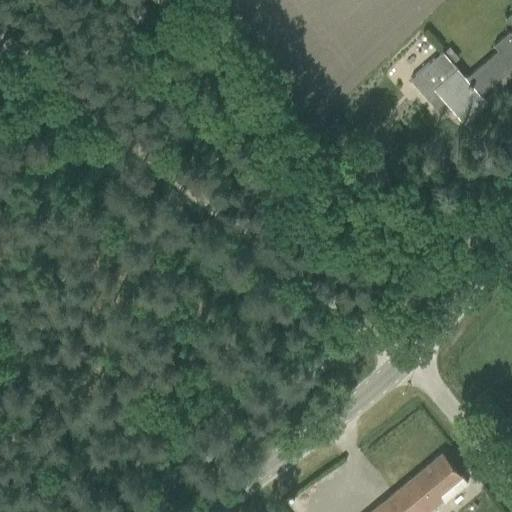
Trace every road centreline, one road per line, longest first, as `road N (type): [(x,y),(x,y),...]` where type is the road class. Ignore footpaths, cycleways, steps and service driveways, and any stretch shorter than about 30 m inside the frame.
road 1 (track): [(33,66),(378,344)]
road 2 (tertiary): [(213,511),(415,366)]
road 3 (unclassified): [(511,499),(415,366)]
road 4 (tertiary): [(415,366),(511,253)]
